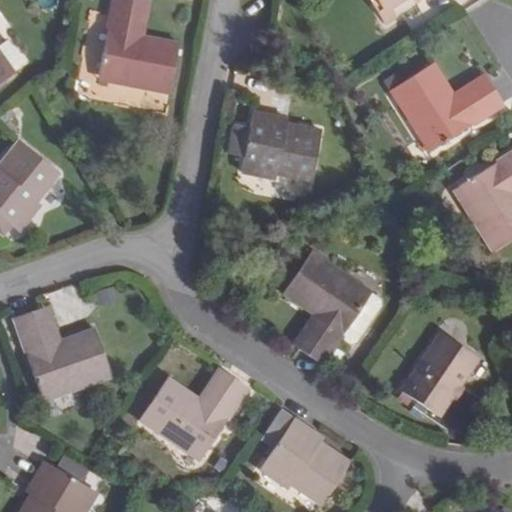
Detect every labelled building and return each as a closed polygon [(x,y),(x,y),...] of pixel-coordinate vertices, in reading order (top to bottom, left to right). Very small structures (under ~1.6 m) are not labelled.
[(171,94),(180,44),(145,37),(137,36),(143,0),(112,0),(98,80),(171,94)] [(145,37),(151,0),(150,0),(143,0),(137,36),(145,37)] [(367,0),(383,25),(396,16),(391,8),(402,0),(412,0),(413,2),(416,0),(367,0)] [(0,55),(0,85),(14,76),(0,55)] [(430,153),(504,105),(488,80),(455,101),(451,94),(432,64),(390,91),(430,153)] [(488,80),(483,74),(451,94),(455,101),(488,80)] [(288,121),(252,114),(240,173),(275,180),(276,175),(312,182),(322,132),(287,125),(288,121)] [(0,233),(2,236),(10,227),(18,234),(40,205),(35,202),(59,173),(19,142),(0,164),(0,233)] [(493,252),(511,239),(511,190),(511,189),(511,188),(511,153),(454,191),(493,252)] [(372,295),(309,253),(282,293),(311,314),(318,318),(296,351),(322,368),(372,295)] [(250,277),(233,267),(222,283),(239,294),(250,277)] [(62,341),(48,306),(42,309),(55,344),(62,341)] [(111,376),(95,330),(62,341),(55,344),(42,309),(12,319),(42,401),(111,376)] [(311,314),(290,346),(296,351),(318,318),(311,314)] [(478,358),(440,334),(401,393),(412,399),(408,405),(404,410),(422,422),(429,412),(438,417),(452,399),(460,385),(478,358)] [(223,372),(217,367),(196,398),(203,402),(223,372)] [(200,462),(249,389),(223,372),(203,402),(196,398),(166,378),(138,420),(200,462)] [(456,402),(465,388),(460,385),(452,399),(456,402)] [(412,399),(401,393),(397,399),(408,405),(412,399)] [(322,440),(292,419),(258,469),(287,489),(291,484),(321,505),(350,464),(320,443),(322,440)] [(25,494),(29,496),(19,511),(85,511),(96,494),(44,463),(25,494)]
